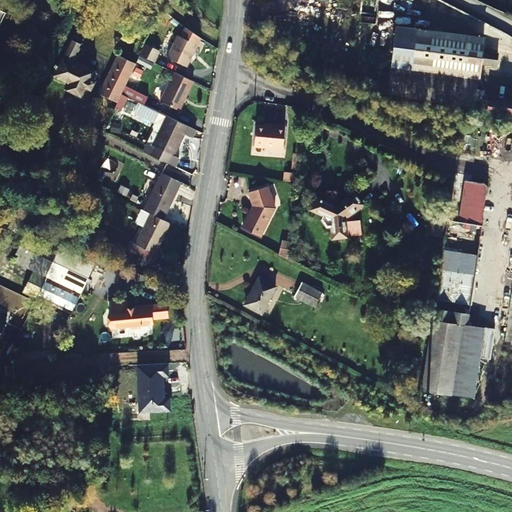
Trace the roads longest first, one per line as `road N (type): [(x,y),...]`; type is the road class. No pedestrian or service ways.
road 1 (tertiary): [(237,0),(196,263),(208,415)]
road 2 (tertiary): [(343,436),(511,468)]
road 3 (unknown): [(208,189),(74,118)]
road 4 (tertiary): [(343,436),(208,415)]
road 5 (tertiary): [(215,468),(281,439),(343,436)]
